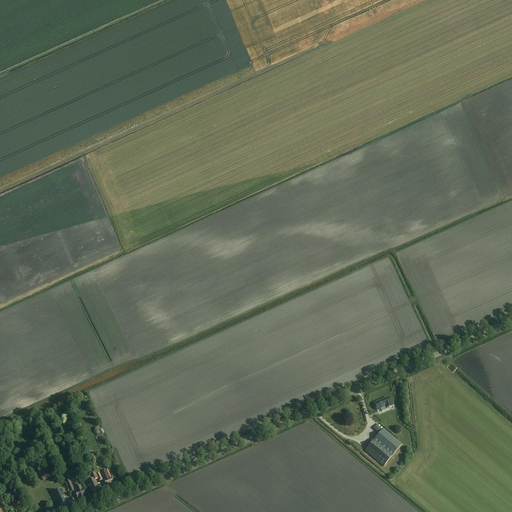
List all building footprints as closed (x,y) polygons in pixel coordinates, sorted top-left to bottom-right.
[(377,409),(378,409),(381,408),(381,407),(385,405),(386,408),(394,405),(392,401),(389,402),(387,397),(378,401),(374,402),(375,403),(374,403),(375,405),(374,405),(375,408),(376,407),(377,409)] [(365,450),(384,466),(402,444),(377,424),(373,428),(379,434),(365,450)] [(86,483),(87,483),(91,493),(98,490),(94,481),(97,480),(98,482),(102,481),(99,474),(96,476),(93,470),(91,466),(86,467),(87,472),(89,472),(91,475),(89,476),(86,477),(85,479),(85,481),(86,483)] [(103,481),(106,487),(113,484),(109,475),(107,471),(104,473),(106,480),(103,481)] [(72,480),(66,483),(70,493),(74,492),(72,489),(75,488),(72,480)] [(42,498),(48,496),(43,484),(37,487),(42,498)] [(77,499),(79,502),(85,499),(84,496),(85,496),(82,490),(80,487),(75,489),(77,493),(75,494),(77,499)] [(61,490),(54,493),(55,496),(55,497),(55,498),(55,499),(55,500),(56,501),(57,502),(58,502),(60,507),(67,504),(65,499),(65,498),(65,497),(65,496),(64,495),(63,494),(62,494),(61,490)]
